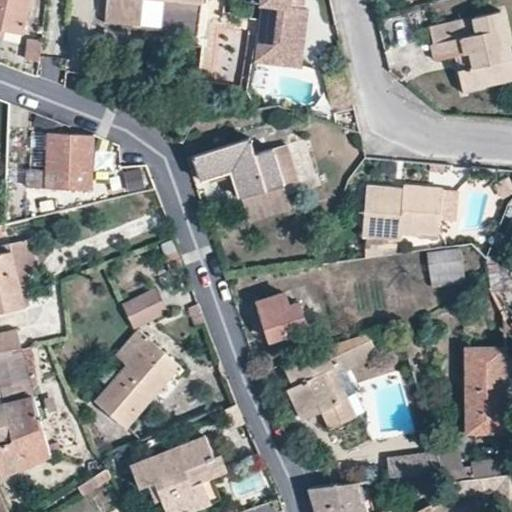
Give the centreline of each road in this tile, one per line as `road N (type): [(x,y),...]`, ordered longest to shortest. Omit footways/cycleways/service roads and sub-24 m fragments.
road 1 (residential): [(297,511),(240,374),(172,169),(156,145),(0,79)]
road 2 (residential): [(350,0),(369,79),(389,116),(433,137),(511,146)]
